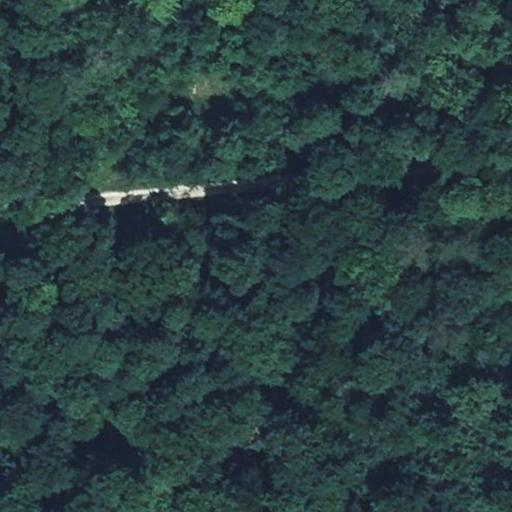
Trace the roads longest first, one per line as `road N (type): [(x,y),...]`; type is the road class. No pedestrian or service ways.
road 1 (track): [(206,511),(279,392),(324,289),(337,172)]
road 2 (track): [(337,172),(0,205)]
road 3 (track): [(511,158),(337,172)]
